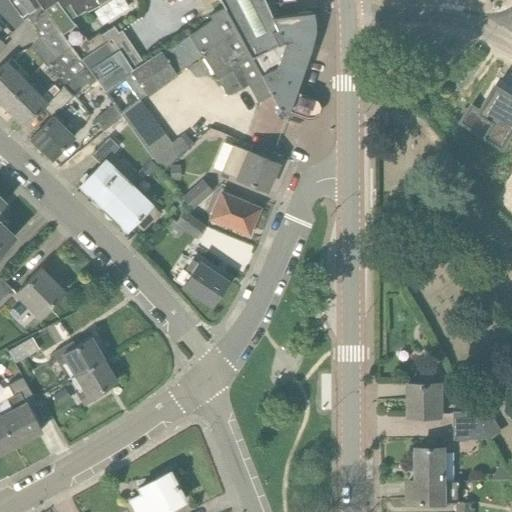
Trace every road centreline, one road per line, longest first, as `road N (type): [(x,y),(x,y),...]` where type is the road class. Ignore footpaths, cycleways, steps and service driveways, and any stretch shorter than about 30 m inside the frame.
road 1 (tertiary): [(351,511),(349,178)]
road 2 (residential): [(207,378),(190,340),(109,246),(0,147)]
road 3 (residential): [(207,378),(249,320),(311,186),(349,178)]
road 4 (residential): [(0,502),(207,378)]
road 5 (residential): [(507,38),(456,15),(348,16)]
road 6 (tertiary): [(349,178),(348,16)]
road 7 (residential): [(254,511),(207,378)]
